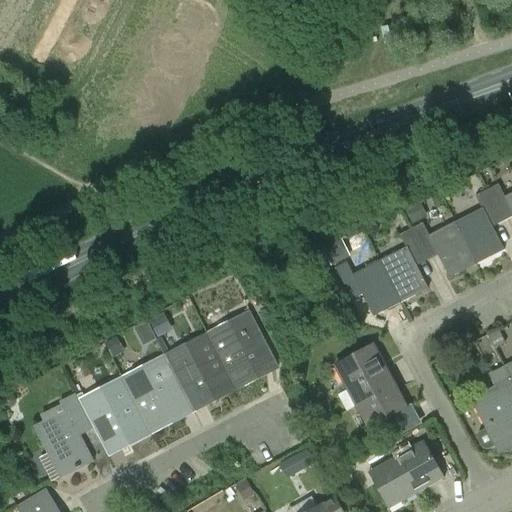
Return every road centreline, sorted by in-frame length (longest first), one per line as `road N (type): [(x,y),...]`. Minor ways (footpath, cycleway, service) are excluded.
road 1 (primary): [(0,296),(299,161),(511,83)]
road 2 (residential): [(492,498),(412,345),(425,323),(511,281)]
road 3 (residential): [(102,511),(109,493),(137,475),(283,400)]
